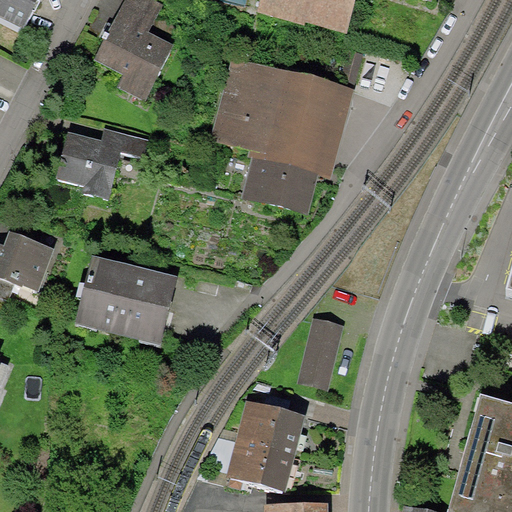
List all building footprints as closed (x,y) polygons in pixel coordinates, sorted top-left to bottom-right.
[(0,0),(0,16),(23,28),(37,0),(0,0)] [(163,4),(155,0),(124,0),(95,60),(122,73),(115,88),(145,102),(174,44),(149,32),(163,4)] [(260,0),(257,12),(305,25),(306,22),(347,33),(355,0),(260,0)] [(252,157),(243,201),(310,215),(319,177),(332,180),(356,90),(312,76),(233,60),(211,140),(250,150),(248,157),(252,157)] [(101,140),(67,131),(55,178),(84,186),(82,193),(109,200),(121,152),(145,158),(149,140),(104,129),(101,140)] [(55,248),(9,231),(4,246),(0,244),(0,278),(14,284),(22,287),(23,285),(39,291),(55,248)] [(163,342),(178,277),(90,258),(76,323),(163,342)] [(0,296),(8,300),(14,284),(0,278),(0,296)] [(0,315),(2,316),(8,300),(0,296),(0,315)] [(342,332),(311,325),(297,388),(329,395),(342,332)] [(511,511),(511,401),(481,393),(448,510),(453,511),(511,511)] [(230,481),(288,496),(306,426),(249,408),(230,481)] [(328,511),(329,503),(263,503),(263,511),(328,511)]
